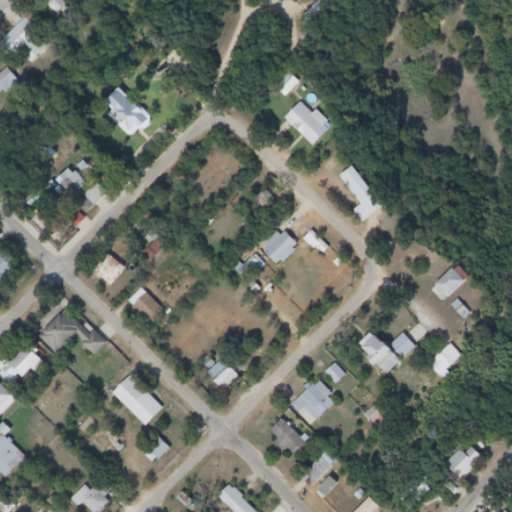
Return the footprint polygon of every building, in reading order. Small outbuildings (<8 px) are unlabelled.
[(66,0),(60,0),(49,12),(66,27),(79,12),(66,0)] [(36,25),(11,47),(22,60),(27,56),(39,69),(53,57),(41,42),(46,38),(36,25)] [(301,85),(291,75),(277,88),(286,98),(301,85)] [(15,78),(0,89),(0,97),(6,105),(25,90),(15,78)] [(130,99),(120,109),(127,117),(123,122),(140,140),(146,134),(151,136),(156,126),(130,99)] [(310,114),(292,131),(321,160),(338,143),(333,138),(337,134),(325,122),(321,125),(310,114)] [(76,178),(66,188),(95,220),(106,211),(76,178)] [(363,181),(350,190),(369,218),(363,222),(372,235),(391,222),(363,181)] [(87,214),(109,195),(99,184),(77,203),(87,214)] [(295,240),(289,245),(285,241),(273,252),(277,257),(274,260),(285,272),(289,268),(292,272),(305,261),(302,258),(307,253),(295,240)] [(13,253),(0,265),(0,285),(5,291),(28,269),(13,253)] [(267,267),(257,254),(236,271),(246,284),(267,267)] [(116,258),(99,277),(116,292),(132,273),(116,258)] [(437,288),(449,300),(470,279),(458,267),(437,288)] [(459,285),(444,301),(458,314),(473,298),(459,285)] [(155,299),(142,312),(157,328),(171,315),(155,299)] [(75,313),(47,344),(65,360),(85,338),(95,346),(91,351),(104,362),(116,350),(75,313)] [(417,348),(404,335),(392,347),(406,360),(417,348)] [(411,345),(397,358),(383,343),(368,357),(395,385),(424,358),(411,345)] [(446,380),(451,374),(449,372),(463,355),(451,345),(431,368),(446,380)] [(15,389),(42,362),(28,348),(2,375),(15,389)] [(38,354),(9,383),(19,394),(26,387),(36,397),(58,375),(38,354)] [(233,362),(218,377),(226,401),(249,377),(233,362)] [(343,371),(300,412),(320,433),(343,411),(337,405),(341,400),(338,397),(353,382),(343,371)] [(139,382),(121,400),(154,433),(172,415),(139,382)] [(3,386),(0,389),(0,421),(3,424),(22,404),(3,386)] [(294,421),(280,437),(289,446),(284,451),(292,458),(295,453),(304,461),(314,450),(309,445),(312,443),(300,432),(303,428),(294,421)] [(12,429),(0,441),(0,471),(15,486),(36,465),(15,443),(20,437),(12,429)] [(171,449),(161,440),(150,451),(160,461),(171,449)] [(485,460),(472,447),(466,455),(462,452),(449,465),(464,480),(485,460)] [(304,476),(314,487),(339,462),(328,452),(304,476)] [(469,460),(452,475),(467,492),(490,472),(483,464),(477,469),(469,460)] [(93,491),(79,507),(84,511),(116,511),(117,511),(93,491)] [(238,491),(258,511),(235,511),(226,503),(238,491)]
